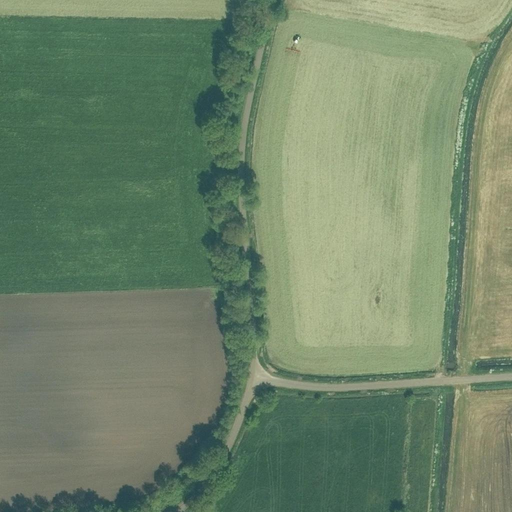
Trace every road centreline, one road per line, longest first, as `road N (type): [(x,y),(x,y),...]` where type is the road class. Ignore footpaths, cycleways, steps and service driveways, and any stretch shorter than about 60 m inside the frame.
road 1 (unclassified): [(253,380),(241,140),(271,0)]
road 2 (unclassified): [(253,380),(335,387),(511,375)]
road 3 (unclassified): [(253,380),(230,442),(176,511)]
